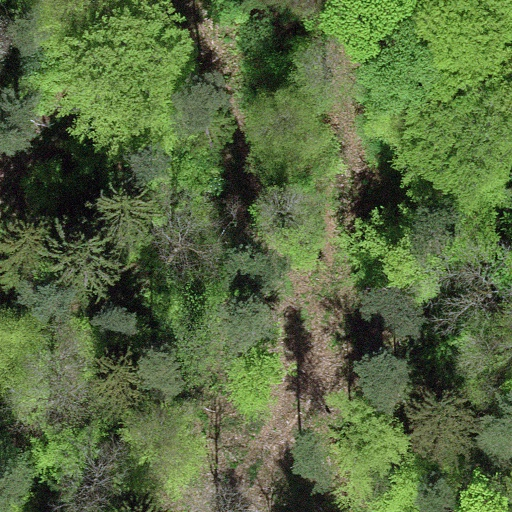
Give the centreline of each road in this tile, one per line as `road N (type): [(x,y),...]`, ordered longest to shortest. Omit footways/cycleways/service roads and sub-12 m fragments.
road 1 (track): [(330,0),(338,251),(308,366),(264,454),(221,511)]
road 2 (track): [(0,177),(19,169),(150,0)]
